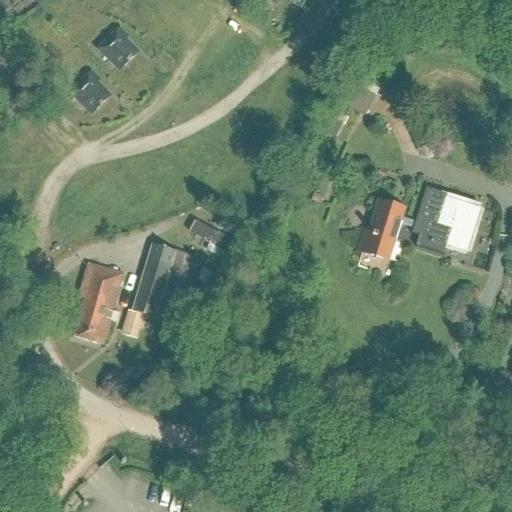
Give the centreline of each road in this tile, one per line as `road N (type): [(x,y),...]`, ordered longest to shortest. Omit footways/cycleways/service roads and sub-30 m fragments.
road 1 (track): [(14,292),(59,174),(140,120),(203,53),(240,42),(283,49),(331,0)]
road 2 (tertiary): [(418,511),(54,394)]
road 3 (tertiary): [(54,394),(34,330),(0,264)]
